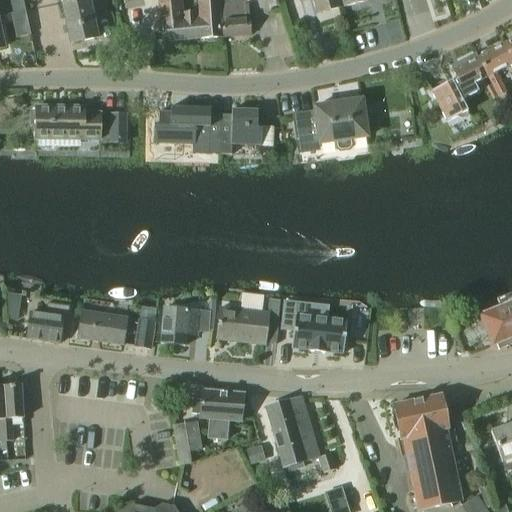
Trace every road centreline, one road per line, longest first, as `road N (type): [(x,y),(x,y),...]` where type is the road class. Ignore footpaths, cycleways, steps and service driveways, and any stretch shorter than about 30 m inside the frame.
road 1 (tertiary): [(0,82),(286,83),(417,50),(511,4)]
road 2 (tertiary): [(38,355),(305,385),(445,380),(511,368)]
road 3 (residential): [(58,511),(46,474),(38,355)]
